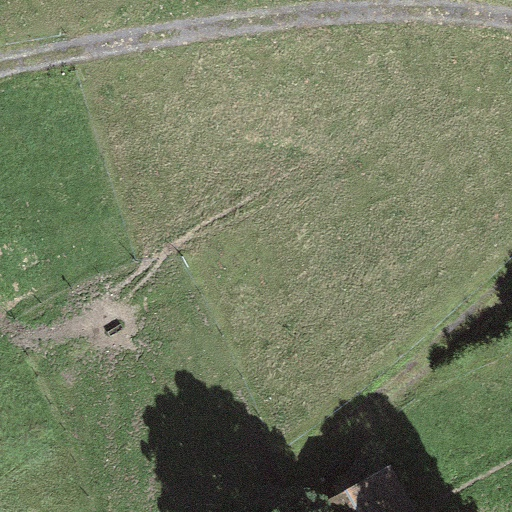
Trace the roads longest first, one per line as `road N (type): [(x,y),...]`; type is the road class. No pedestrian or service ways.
road 1 (track): [(0,68),(140,36),(343,13),(511,22)]
road 2 (track): [(511,281),(323,445)]
